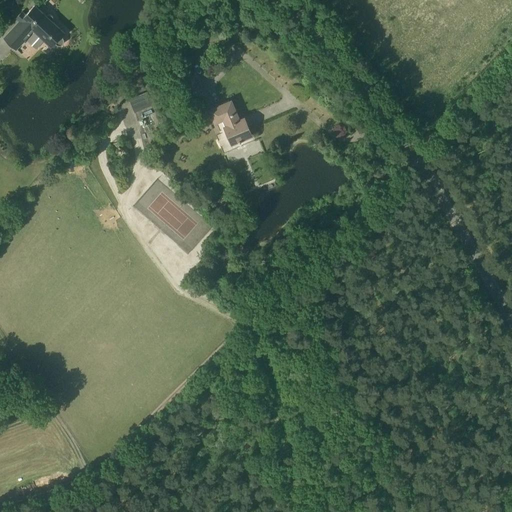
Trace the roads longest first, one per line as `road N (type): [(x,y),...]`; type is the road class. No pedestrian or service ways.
road 1 (track): [(414,151),(80,486),(2,511)]
road 2 (unclassified): [(511,322),(414,151),(357,70),(282,0)]
road 3 (track): [(414,151),(511,55)]
